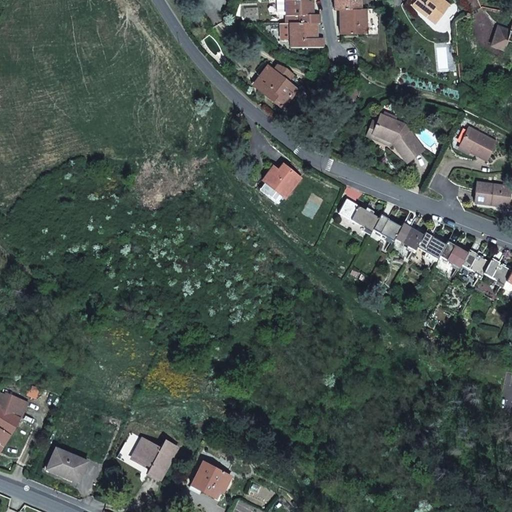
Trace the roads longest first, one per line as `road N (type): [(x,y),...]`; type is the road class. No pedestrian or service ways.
road 1 (residential): [(157,0),(218,83),(280,140),(511,239)]
road 2 (track): [(335,55),(362,76),(448,101),(511,134)]
